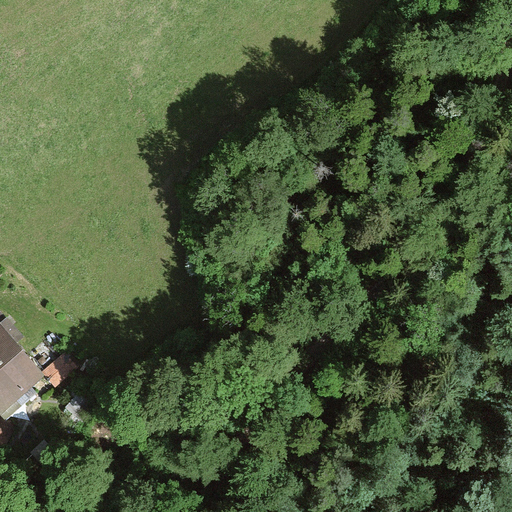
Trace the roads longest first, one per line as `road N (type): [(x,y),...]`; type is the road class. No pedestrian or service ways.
road 1 (track): [(88,511),(218,454),(330,340),(450,200),(511,49)]
road 2 (track): [(330,340),(211,320)]
